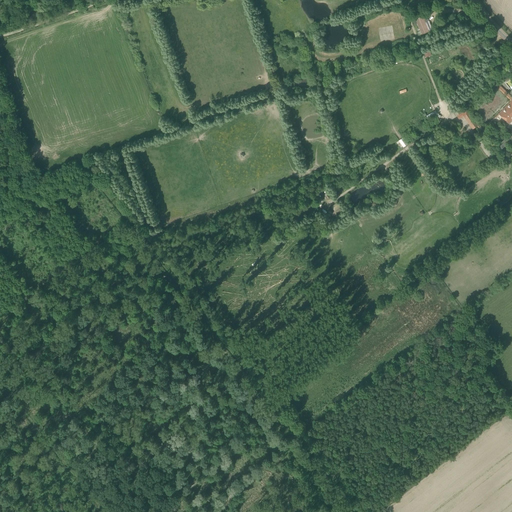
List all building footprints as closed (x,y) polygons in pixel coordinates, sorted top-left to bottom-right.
[(417,24),(421,34),(428,31),(424,20),(425,19),(422,12),(414,15),(417,24)] [(499,84),(497,86),(509,99),(511,97),(499,84)] [(511,99),(511,100),(498,114),(509,124),(511,120),(511,99)] [(467,109),(462,112),(459,108),(454,112),(457,116),(456,116),(459,119),(463,116),(472,129),(478,125),(467,109)] [(502,149),(509,142),(511,144),(511,139),(511,138),(511,137),(510,135),(510,136),(509,135),(502,141),(503,142),(499,146),(502,149)] [(396,142),(402,149),(409,144),(403,137),(396,142)]
